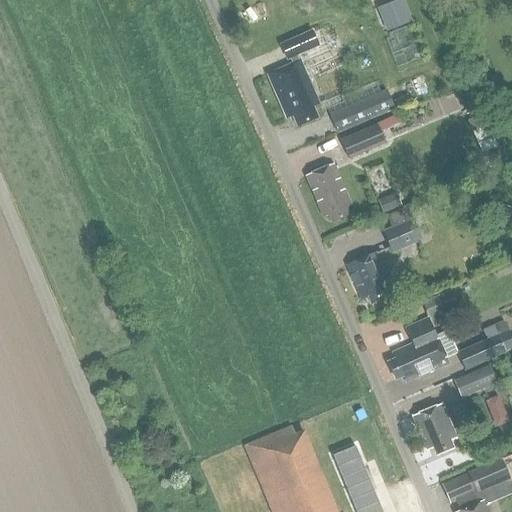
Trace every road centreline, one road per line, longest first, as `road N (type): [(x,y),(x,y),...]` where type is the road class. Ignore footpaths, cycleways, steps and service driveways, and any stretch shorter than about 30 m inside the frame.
road 1 (residential): [(424,511),(203,0)]
road 2 (track): [(132,511),(0,198)]
